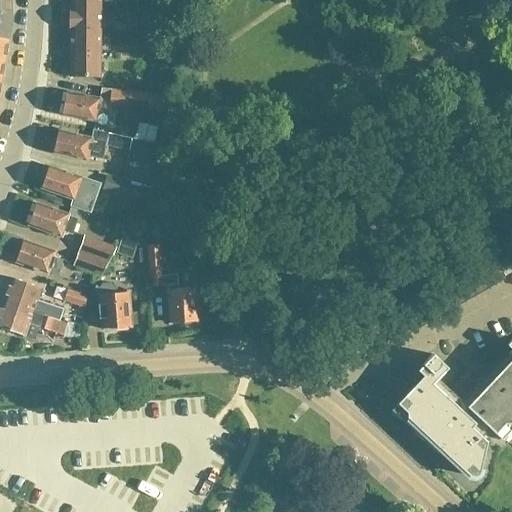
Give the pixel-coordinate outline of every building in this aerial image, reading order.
[(0,0),(0,14),(11,16),(10,0),(0,0)] [(68,9),(69,9),(99,9),(99,0),(68,0),(69,9),(68,9)] [(99,9),(69,9),(68,32),(99,32),(99,9)] [(0,14),(0,39),(7,41),(12,16),(11,16),(0,14)] [(68,55),(99,55),(99,32),(69,33),(68,55)] [(99,55),(68,55),(68,78),(99,79),(99,55)] [(60,116),(95,123),(96,115),(107,116),(108,108),(160,113),(162,96),(100,90),(98,100),(65,94),(60,116)] [(87,157),(96,160),(101,161),(104,147),(111,148),(113,136),(107,134),(92,131),(90,140),(57,132),(52,154),(86,163),(87,157)] [(80,179),(47,168),(40,190),(72,201),(74,196),(84,199),(90,183),(80,180),(80,179)] [(129,183),(128,183),(97,174),(92,189),(125,198),(125,197),(136,200),(139,188),(129,185),(129,183)] [(77,220),(73,219),(76,210),(69,208),(66,216),(35,205),(27,226),(60,239),(62,233),(71,237),(77,220)] [(127,229),(120,242),(134,246),(138,233),(127,229)] [(83,237),(82,240),(77,253),(107,264),(116,248),(83,237)] [(54,254),(22,242),(14,264),(47,275),(56,278),(62,262),(53,259),(54,254)] [(166,287),(169,325),(181,324),(184,326),(191,325),(193,323),(195,322),(193,289),(177,290),(175,276),(160,277),(158,246),(146,247),(149,288),(166,287)] [(72,267),(99,277),(107,264),(77,253),(72,267)] [(483,264),(495,286),(505,280),(493,258),(483,264)] [(472,270),(485,292),(495,286),(483,264),(472,270)] [(462,276),(475,297),(485,292),(472,270),(462,276)] [(465,303),(475,297),(462,276),(453,281),(465,303)] [(1,303),(54,322),(58,323),(62,311),(35,301),(39,290),(9,279),(8,282),(4,284),(2,289),(4,292),(1,303)] [(455,309),(465,303),(453,281),(442,287),(455,309)] [(127,293),(114,294),(113,289),(110,286),(106,286),(100,286),(97,289),(94,286),(87,299),(96,300),(97,310),(99,309),(100,331),(130,328),(130,327),(136,326),(135,314),(130,314),(129,303),(128,303),(127,293)] [(79,294),(87,297),(91,290),(82,287),(79,294)] [(432,293),(445,315),(455,309),(442,287),(432,293)] [(62,302),(82,309),(86,298),(66,291),(62,302)] [(421,299),(434,321),(445,315),(432,293),(421,299)] [(410,305),(422,327),(434,321),(421,299),(410,305)] [(65,325),(58,323),(54,322),(1,303),(0,304),(0,329),(23,337),(34,340),(37,328),(61,337),(65,325)] [(411,334),(422,327),(410,305),(399,312),(411,334)] [(401,340),(411,334),(399,312),(388,318),(401,340)] [(477,476),(485,443),(479,437),(487,429),(496,438),(505,428),(509,432),(511,428),(511,339),(506,347),(511,352),(511,358),(461,413),(431,385),(446,370),(431,356),(427,361),(394,370),(412,387),(393,408),(403,417),(399,421),(412,433),(416,429),(425,438),(422,442),(435,454),(438,450),(469,478),(470,478),(471,479),(472,478),(475,478),(476,477),(477,476)]
